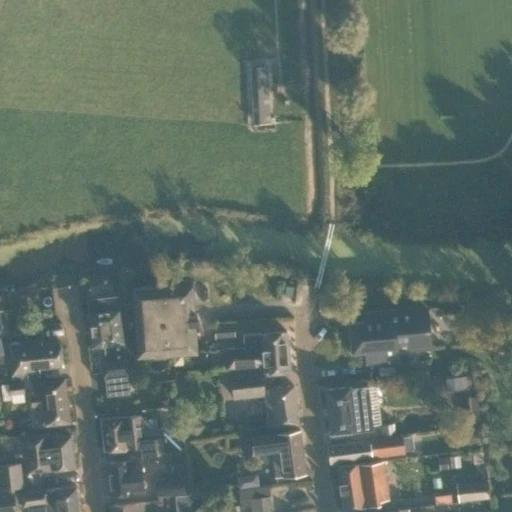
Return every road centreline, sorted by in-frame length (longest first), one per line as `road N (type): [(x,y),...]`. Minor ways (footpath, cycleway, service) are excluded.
road 1 (residential): [(94,511),(66,291)]
road 2 (residential): [(323,511),(300,314)]
